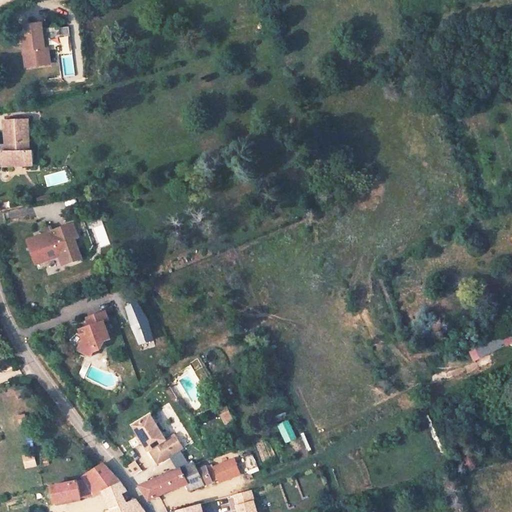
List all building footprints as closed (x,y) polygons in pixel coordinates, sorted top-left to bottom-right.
[(52,67),(49,24),(23,26),(24,42),(29,43),(30,60),(40,60),(40,67),(52,67)] [(35,165),(34,153),(30,153),(29,121),(5,123),(5,152),(1,154),(1,168),(35,165)] [(66,170),(44,176),(47,187),(69,181),(66,170)] [(10,200),(1,202),(2,210),(11,208),(10,200)] [(30,239),(35,263),(44,261),(48,255),(58,253),(61,270),(76,267),(71,244),(78,243),(74,228),(54,232),(45,234),(44,237),(30,239)] [(127,306),(142,345),(158,338),(143,299),(127,306)] [(110,346),(105,332),(104,329),(103,326),(108,324),(105,313),(87,319),(90,329),(76,334),(79,344),(74,357),(91,364),(98,349),(101,349),(110,346)] [(511,329),(470,352),(475,362),(511,342),(511,329)] [(199,357),(191,361),(196,370),(204,366),(199,357)] [(197,371),(203,386),(213,381),(206,367),(197,371)] [(224,424),(235,421),(229,405),(219,409),(224,424)] [(21,428),(29,425),(26,413),(18,415),(21,428)] [(166,441),(150,415),(132,426),(146,450),(149,449),(157,462),(167,456),(169,459),(184,450),(175,435),(166,441)] [(286,443),(298,438),(290,419),(278,424),(286,443)] [(26,468),(37,466),(36,452),(24,454),(26,468)] [(249,466),(257,465),(255,455),(247,456),(249,466)] [(216,467),(220,478),(221,481),(243,473),(238,459),(216,467)] [(135,460),(128,465),(134,475),(142,470),(135,460)] [(216,467),(215,463),(202,467),(198,460),(139,486),(150,501),(190,480),(194,488),(220,478),(216,467)] [(120,482),(103,465),(85,481),(53,487),(56,503),(93,497),(105,490),(117,511),(144,511),(137,501),(133,503),(131,503),(126,496),(126,493),(128,490),(120,482)] [(238,505),(256,499),(253,489),(235,494),(238,505)] [(259,511),(256,499),(238,505),(240,511),(259,511)]
